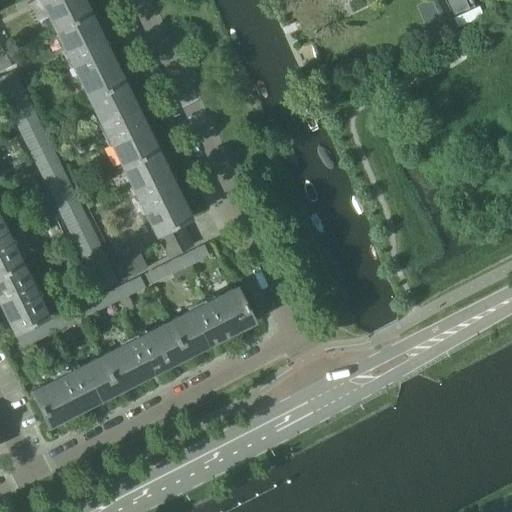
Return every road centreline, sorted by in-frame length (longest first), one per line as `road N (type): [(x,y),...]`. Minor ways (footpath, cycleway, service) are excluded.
road 1 (residential): [(298,339),(127,0)]
road 2 (residential): [(33,475),(298,339)]
road 3 (secondary): [(102,511),(327,401)]
road 4 (secondary): [(327,401),(511,305)]
